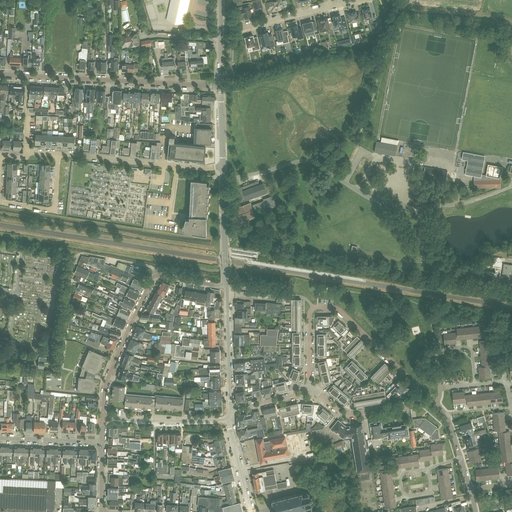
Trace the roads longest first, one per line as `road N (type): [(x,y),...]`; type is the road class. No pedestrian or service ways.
road 1 (residential): [(225,287),(154,274),(106,381),(103,418)]
road 2 (residential): [(219,86),(0,74)]
road 3 (residential): [(220,30),(362,0)]
road 4 (residential): [(418,398),(337,308),(313,307)]
road 5 (residential): [(229,418),(103,418)]
road 6 (tertiary): [(230,411),(225,287)]
road 7 (tertiary): [(225,287),(222,166)]
road 8 (residential): [(177,165),(57,154)]
